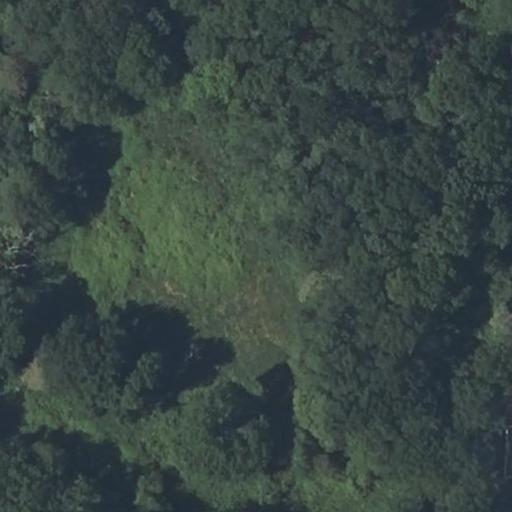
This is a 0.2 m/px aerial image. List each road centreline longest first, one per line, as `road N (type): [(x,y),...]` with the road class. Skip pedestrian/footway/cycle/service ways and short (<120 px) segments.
road 1 (track): [(511,119),(393,324)]
road 2 (track): [(393,324),(397,403),(441,511)]
